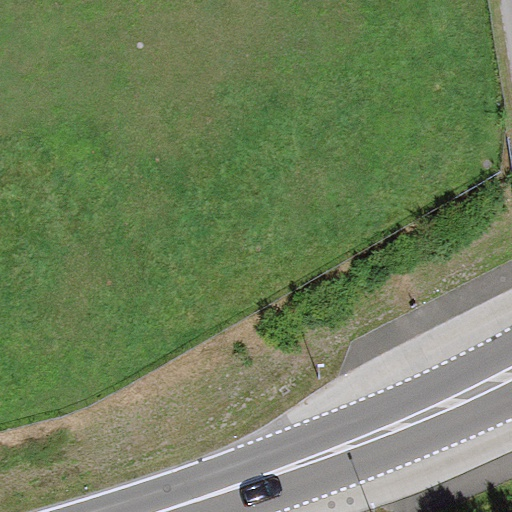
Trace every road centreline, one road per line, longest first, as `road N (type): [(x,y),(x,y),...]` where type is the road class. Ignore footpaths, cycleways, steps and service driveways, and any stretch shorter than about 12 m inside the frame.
road 1 (primary): [(511,349),(376,415),(302,462)]
road 2 (primary): [(302,462),(389,447),(511,398)]
road 3 (primary): [(164,511),(302,462)]
